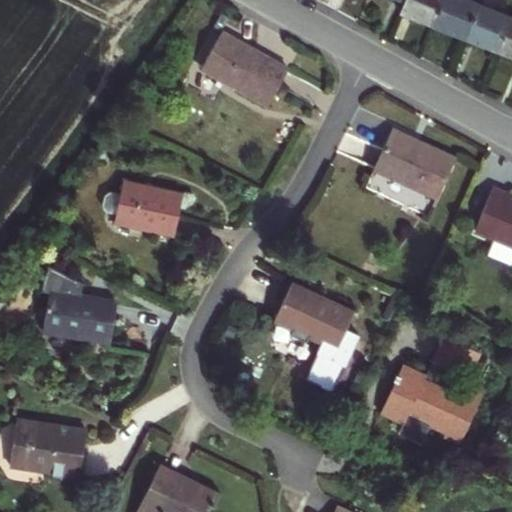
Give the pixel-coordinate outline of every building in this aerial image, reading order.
[(436,0),(403,0),(402,5),(397,20),(426,31),(436,0)] [(471,7),(451,0),(436,0),(426,31),(458,43),(471,7)] [(502,19),(471,7),(458,43),(489,55),(502,19)] [(511,22),(502,19),(489,55),(511,63),(511,22)] [(292,62),(225,24),(205,60),(272,97),(292,62)] [(459,148),(396,121),(380,158),(443,185),(459,148)] [(189,180),(127,169),(120,210),(182,221),(189,180)] [(511,183),(502,179),(482,225),(511,238),(511,183)] [(117,329),(122,290),(82,284),(84,272),(49,255),(45,267),(42,279),(50,280),(44,319),(117,329)] [(359,300),(297,271),(279,310),(341,339),(359,300)] [(484,344),(446,326),(435,349),(473,367),(484,344)] [(425,363),(406,354),(383,402),(402,411),(398,421),(422,433),(432,412),(448,419),(444,426),(462,434),(486,384),(469,376),(462,389),(421,370),(425,363)] [(91,418),(22,408),(15,456),(84,465),(91,418)] [(205,511),(221,480),(161,450),(134,504),(149,511),(156,511),(162,501),(185,511),(205,511)] [(378,511),(341,495),(332,511),(378,511)]
